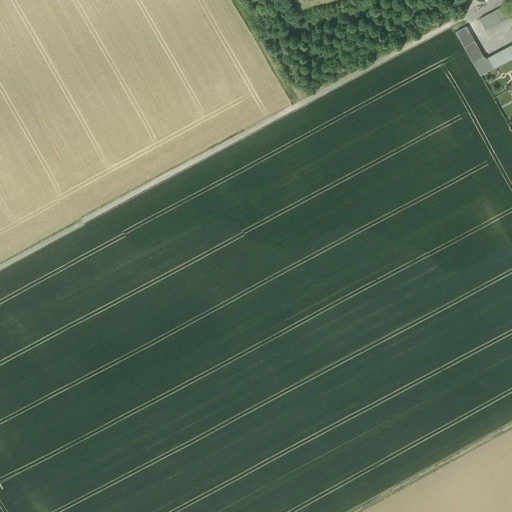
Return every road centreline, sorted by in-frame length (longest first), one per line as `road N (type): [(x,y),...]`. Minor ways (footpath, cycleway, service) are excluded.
road 1 (track): [(0,269),(487,5)]
road 2 (track): [(511,425),(356,511)]
road 3 (track): [(296,107),(234,0)]
